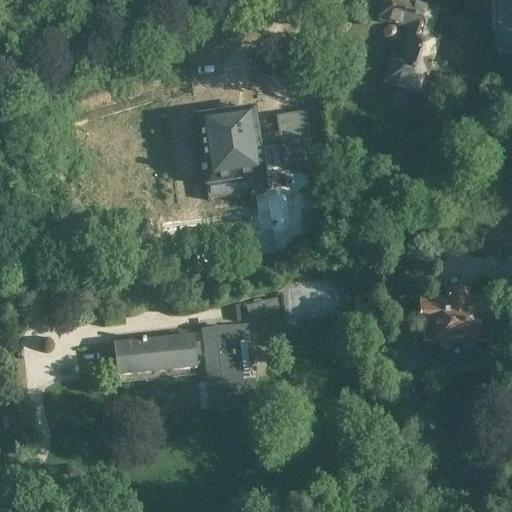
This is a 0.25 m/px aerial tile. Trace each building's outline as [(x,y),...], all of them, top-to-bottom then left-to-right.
[(436,14),(437,10),(418,4),(417,7),(393,0),(383,0),(378,20),(410,30),(401,59),(391,56),(383,84),(423,95),(425,87),(437,47),(421,42),(425,27),(440,32),(445,16),(436,14)] [(314,56),(306,32),(291,37),(299,61),(314,56)] [(253,109),(195,118),(198,138),(200,149),(203,170),(200,171),(200,175),(204,175),(205,186),(207,198),(207,201),(249,195),(250,199),(255,198),(254,195),(265,193),(259,146),(279,143),(283,169),(313,165),(306,112),(275,117),(278,134),(257,137),(255,124),(254,112),(253,109)] [(448,295),(448,299),(446,299),(446,300),(420,301),(421,323),(433,323),(434,344),(438,344),(442,351),(450,351),(453,344),(461,344),(464,350),(472,350),(475,344),(492,344),(492,324),(493,324),(493,314),(498,314),(498,304),(493,304),(493,300),(465,300),(465,295),(448,295)] [(192,338),(114,347),(117,377),(195,368),(194,356),(204,356),(207,384),(208,384),(211,410),(211,412),(236,409),(236,406),(256,404),(253,379),(251,379),(247,343),(249,343),(247,328),(228,330),(228,329),(202,332),(203,343),(193,344),(192,338)] [(9,489),(25,485),(21,468),(18,453),(2,456),(9,489)]
